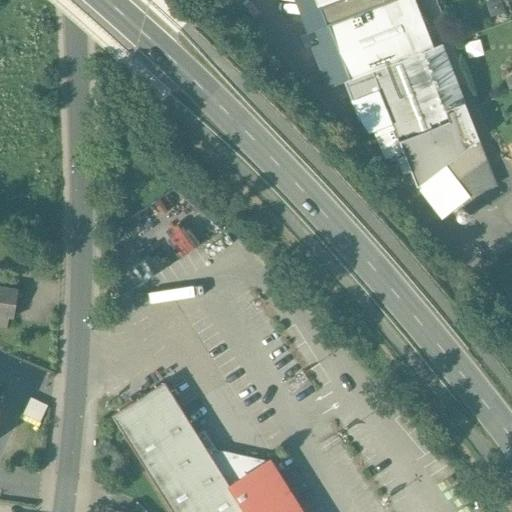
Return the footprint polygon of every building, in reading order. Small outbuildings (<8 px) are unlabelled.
[(414,0),(394,0),(328,26),(334,40),(311,49),(327,89),(344,82),(433,48),(414,0)] [(317,0),(328,26),(394,0),(317,0)] [(433,48),(344,82),(359,120),(368,134),(374,131),(385,158),(402,151),(399,142),(450,121),(446,110),(464,103),(442,45),(433,48)] [(464,103),(446,110),(450,121),(399,142),(402,151),(416,187),(418,186),(442,217),(468,197),(496,185),(464,103)] [(0,328),(6,330),(8,318),(13,319),(18,289),(0,286),(0,328)] [(172,511),(302,511),(269,460),(267,461),(216,450),(204,430),(197,434),(164,382),(111,415),(172,511)] [(134,511),(123,511),(118,511),(117,511),(147,511),(136,501),(134,511)]
